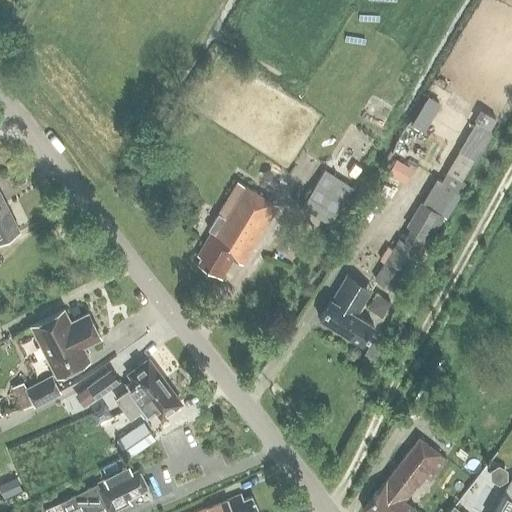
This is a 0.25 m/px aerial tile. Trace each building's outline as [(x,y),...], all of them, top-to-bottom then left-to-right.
[(484,112),(477,123),(490,130),(496,119),(484,112)] [(416,116),(411,125),(413,126),(419,130),(424,132),(429,124),(416,116)] [(430,136),(424,132),(419,130),(413,126),(400,147),(417,158),(430,136)] [(474,159),(459,151),(447,172),(442,180),(441,180),(426,205),(422,202),(408,226),(412,228),(405,241),(400,238),(376,278),(406,296),(430,257),(423,253),(445,216),(442,214),(457,189),(462,181),(474,159)] [(396,159),(387,173),(404,184),(413,170),(396,159)] [(327,173),(312,197),(338,213),(352,189),(327,173)] [(278,206),(237,181),(208,230),(211,231),(197,257),(200,258),(197,264),(221,279),(232,259),(242,265),(278,206)] [(0,239),(18,230),(7,208),(0,212),(0,239)] [(356,315),(368,295),(373,287),(348,272),(331,300),(330,299),(319,318),(363,345),(374,326),(356,315)] [(100,338),(88,313),(70,322),(63,309),(30,326),(56,377),(89,360),(82,347),(100,338)] [(115,399),(124,411),(164,381),(148,359),(128,374),(133,380),(126,385),(128,389),(115,399)] [(118,382),(110,371),(87,387),(95,398),(118,382)] [(51,376),(26,389),(23,382),(11,388),(22,409),(34,403),(34,405),(59,392),(51,376)] [(164,381),(124,411),(130,419),(143,409),(149,417),(156,412),(160,418),(180,403),(164,381)] [(95,398),(87,387),(76,396),(84,407),(95,398)] [(129,458),(155,440),(143,422),(117,440),(129,458)] [(401,500),(414,484),(417,486),(425,476),(430,480),(446,459),(418,438),(383,484),(383,483),(362,510),(364,511),(412,511),(415,509),(413,507),(412,509),(401,500)] [(127,498),(148,488),(138,469),(131,472),(128,468),(105,480),(60,502),(65,511),(113,511),(130,504),(127,498)] [(511,511),(511,481),(494,511),(463,511),(455,504),(448,511),(511,511)] [(256,511),(251,498),(243,501),(240,495),(199,511),(256,511)]
